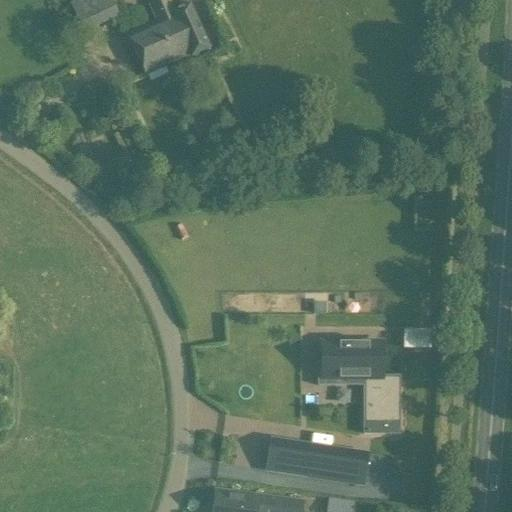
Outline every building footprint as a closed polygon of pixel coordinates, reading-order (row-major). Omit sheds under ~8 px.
[(110,0),(77,0),(69,4),(81,33),(119,18),(110,0)] [(188,6),(175,12),(169,0),(145,0),(155,22),(126,35),(145,76),(188,55),(189,58),(209,50),(188,6)] [(403,331),(403,349),(429,349),(429,332),(403,331)] [(381,344),(321,344),(321,380),(333,380),(333,386),(354,386),(354,380),(363,380),(363,423),(395,423),(395,379),(381,379),(381,344)] [(348,453),(289,443),(284,474),(362,486),(365,471),(346,468),(348,453)] [(302,503),(256,497),(213,491),(210,511),(317,511),(318,507),(301,505),(302,503)] [(328,499),(326,511),(352,511),(354,503),(328,499)]
